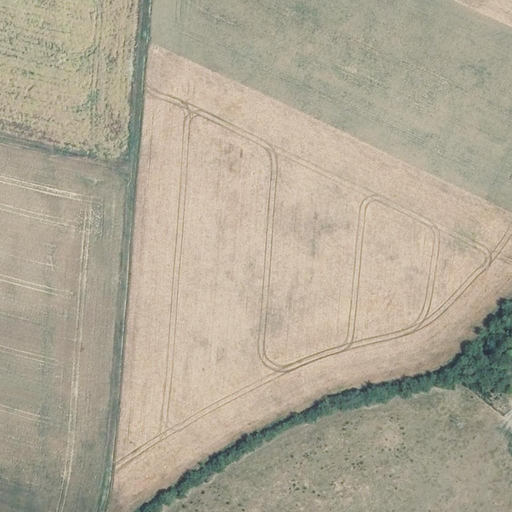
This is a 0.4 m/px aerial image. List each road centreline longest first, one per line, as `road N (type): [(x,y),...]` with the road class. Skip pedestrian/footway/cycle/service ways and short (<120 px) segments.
road 1 (track): [(145,0),(101,511)]
road 2 (track): [(0,139),(133,169)]
